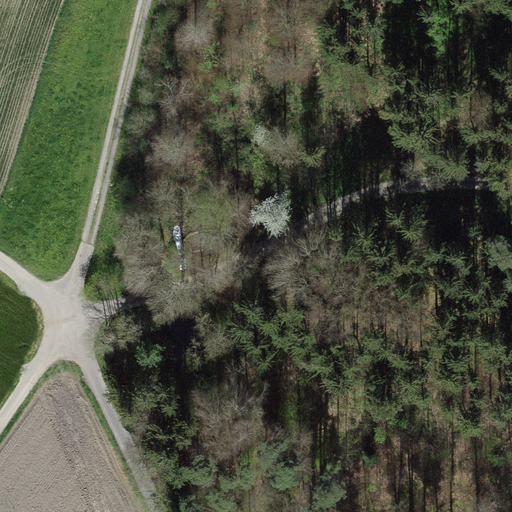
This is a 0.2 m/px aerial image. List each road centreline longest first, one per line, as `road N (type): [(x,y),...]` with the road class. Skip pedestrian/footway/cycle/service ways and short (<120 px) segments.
road 1 (track): [(71,318),(210,275),(381,188),(511,183)]
road 2 (track): [(145,0),(71,318)]
road 3 (track): [(71,318),(155,511)]
road 4 (track): [(71,318),(0,422)]
